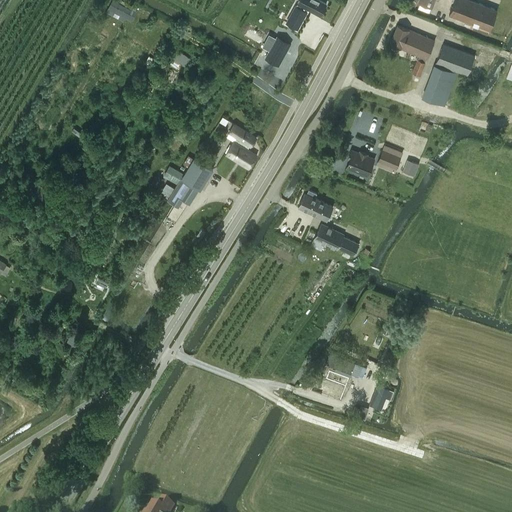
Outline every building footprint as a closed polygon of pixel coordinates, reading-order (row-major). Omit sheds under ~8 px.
[(112,0),(106,12),(110,14),(112,10),(125,17),(131,20),(135,11),(112,0)] [(320,13),(326,3),(321,0),(298,0),(290,16),(300,22),(309,7),(320,13)] [(501,33),(508,13),(472,0),(454,0),(449,14),(501,33)] [(448,17),(445,24),(456,28),(459,21),(448,17)] [(398,24),(389,43),(418,55),(416,59),(418,59),(425,62),(427,59),(435,40),(398,24)] [(277,36),(265,59),(279,66),(291,43),(277,36)] [(468,75),(475,55),(443,43),(423,97),(445,105),(457,71),(468,75)] [(184,66),(189,59),(177,51),(172,58),(184,66)] [(419,75),(425,62),(418,59),(412,72),(419,75)] [(223,117),(219,124),(223,127),(227,120),(223,117)] [(251,146),(256,138),(234,124),(229,132),(237,137),(234,141),(226,154),(249,168),(257,155),(247,149),(249,145),(251,146)] [(401,156),(383,148),(376,165),(394,173),(401,156)] [(349,160),(346,168),(368,177),(375,158),(351,149),(347,159),(349,160)] [(200,189),(213,169),(194,157),(181,177),(198,188),(200,189)] [(412,161),(408,172),(414,175),(419,164),(412,161)] [(170,165),(166,171),(171,174),(168,179),(177,184),(181,177),(184,173),(170,165)] [(169,197),(167,200),(178,206),(183,199),(189,202),(198,188),(181,177),(177,184),(175,188),(169,197)] [(30,180),(25,189),(42,199),(47,191),(30,180)] [(304,193),(298,206),(327,219),(333,206),(315,198),(317,193),(309,189),(307,194),(304,193)] [(321,223),(314,238),(316,239),(337,248),(354,256),(360,244),(343,236),(344,234),(321,223)] [(335,367),(351,374),(356,362),(328,352),(323,363),(335,367)] [(314,381),(312,386),(311,390),(341,401),(346,386),(316,375),(314,381)] [(379,384),(371,405),(383,410),(391,389),(379,384)] [(166,511),(169,511),(173,506),(161,499),(157,506),(151,503),(146,511),(165,511),(166,511)]
